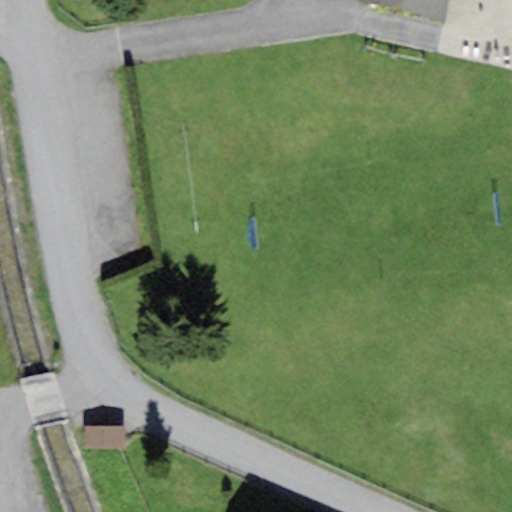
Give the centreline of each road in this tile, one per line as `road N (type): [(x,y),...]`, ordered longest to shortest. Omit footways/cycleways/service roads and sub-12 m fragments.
road 1 (residential): [(34,27),(100,372)]
road 2 (residential): [(100,372),(147,410),(374,511)]
road 3 (residential): [(100,372),(10,407),(9,435),(44,511)]
